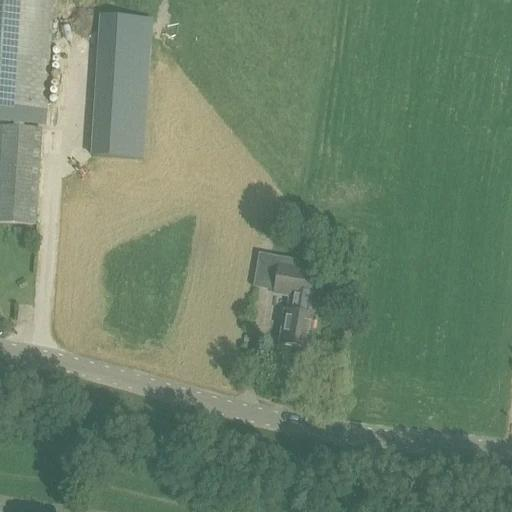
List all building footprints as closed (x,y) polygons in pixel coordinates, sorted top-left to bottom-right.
[(53,0),(0,0),(0,121),(46,125),(53,0)] [(101,17),(93,158),(144,162),(151,20),(101,17)] [(0,126),(0,224),(36,227),(42,129),(0,126)] [(59,177),(59,139),(48,139),(48,177),(59,177)] [(296,297),(292,315),(285,314),(279,345),(308,351),(317,300),(316,299),(320,276),(295,271),(297,262),(282,259),(281,269),(276,293),(296,297)]
